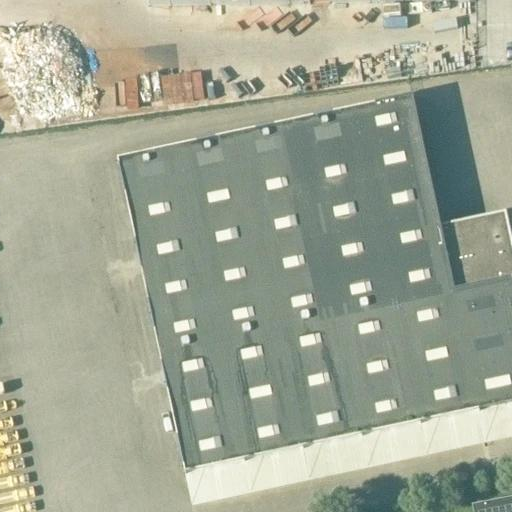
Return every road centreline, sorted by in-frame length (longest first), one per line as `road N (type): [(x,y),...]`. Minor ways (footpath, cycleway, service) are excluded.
road 1 (unknown): [(113,511),(94,470),(28,148)]
road 2 (unknown): [(511,447),(237,511)]
